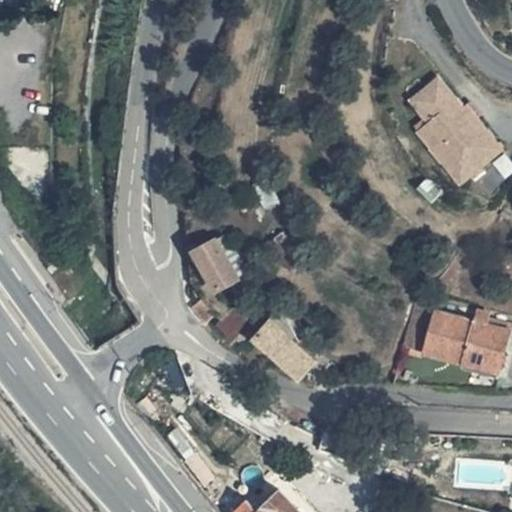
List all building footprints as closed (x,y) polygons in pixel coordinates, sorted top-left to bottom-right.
[(440,161),(457,183),(499,151),(465,105),(462,108),(439,77),(411,98),(428,121),(448,147),(445,157),(440,161)] [(416,129),(440,161),(445,157),(448,147),(428,121),(416,129)] [(237,277),(206,232),(194,240),(199,246),(186,255),(212,294),(237,277)] [(289,311),(309,330),(323,316),(304,297),(289,311)] [(215,326),(224,314),(203,299),(196,314),(215,326)] [(504,378),(511,346),(511,332),(488,326),(489,319),(418,300),(401,349),(504,378)] [(275,319),(298,341),(309,330),(289,311),(285,307),(275,319)] [(238,311),(231,319),(246,332),(253,324),(238,311)] [(246,332),(231,319),(225,325),(239,339),(246,332)] [(257,341),(279,359),(298,341),(275,319),(257,341)] [(279,359),(303,377),(318,359),(298,341),(279,359)] [(314,511),(292,488),(269,510),(266,511),(314,511)] [(235,511),(266,511),(269,510),(255,497),(235,511)]
